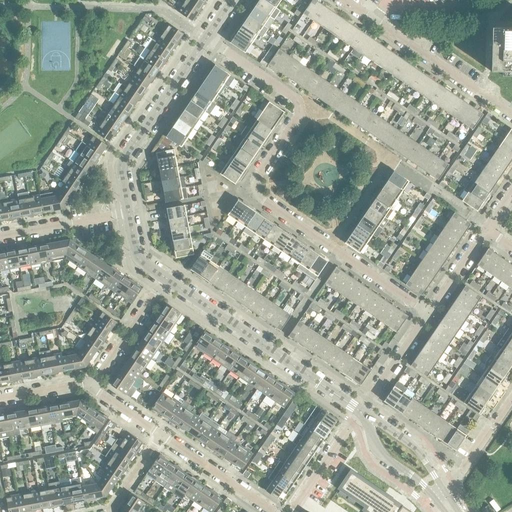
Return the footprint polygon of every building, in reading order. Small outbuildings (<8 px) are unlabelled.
[(205,3),(200,0),(184,0),(184,2),(200,13),(202,9),(202,8),(201,8),(205,3)] [(257,3),(255,7),(270,17),(276,8),(264,0),(257,0),(256,2),(257,3)] [(281,0),(264,0),(276,8),(281,0)] [(313,21),(324,5),(315,0),(312,0),(303,14),(313,21)] [(200,13),(184,2),(177,11),(192,21),(195,16),(196,17),(198,16),(200,13)] [(334,12),(324,5),(313,21),(323,27),(334,12)] [(270,17),(255,7),(253,10),(251,9),(247,14),(264,26),(270,17)] [(344,19),(334,12),(323,27),(333,34),(344,19)] [(243,25),(258,35),(262,38),(268,29),(264,26),(247,14),(243,20),(245,21),(243,25)] [(354,26),(344,19),(333,34),(343,41),(354,26)] [(162,33),(179,44),(181,40),(181,39),(180,39),(184,34),(169,23),(162,33)] [(258,35),(243,25),(240,28),(239,27),(235,32),(252,44),(258,35)] [(364,33),(354,26),(343,41),(353,48),(364,33)] [(511,27),(493,27),(492,72),(511,72),(511,27)] [(252,44),(235,32),(231,38),(233,39),(230,43),(246,53),(252,44)] [(162,33),(156,42),(171,52),(174,47),(175,48),(176,48),(179,44),(162,33)] [(364,33),(353,48),(363,55),(374,40),(364,33)] [(171,52),(156,42),(153,40),(147,48),(150,51),(167,62),(169,58),(169,57),(168,56),(171,52)] [(374,40),(363,55),(373,62),(384,46),(374,40)] [(393,53),(384,46),(373,62),(383,68),(393,53)] [(279,71),(289,56),(279,49),(269,64),(279,71)] [(167,62),(150,51),(144,60),(159,70),(162,65),(163,66),(164,65),(167,62)] [(393,53),(383,68),(393,75),(403,60),(393,53)] [(289,56),(279,71),(289,78),(299,63),(289,56)] [(159,70),(144,60),(140,57),(134,66),(138,69),(154,80),(157,76),(157,75),(156,74),(159,70)] [(353,60),(350,64),(347,68),(352,71),(355,67),(357,63),(353,60)] [(413,67),(403,60),(393,75),(403,82),(413,67)] [(309,69),(299,63),(289,78),(299,85),(309,69)] [(207,73),(224,84),(228,87),(235,78),(215,65),(213,68),(211,67),(207,73)] [(423,74),(413,67),(403,82),(413,89),(423,74)] [(138,69),(132,78),(147,88),(150,83),(151,84),(152,83),(154,80),(138,69)] [(319,76),(309,69),(299,85),(309,91),(319,76)] [(224,84),(207,73),(204,78),(205,79),(203,83),(218,93),(224,84)] [(423,74),(413,89),(423,96),(433,80),(423,74)] [(100,81),(103,84),(107,86),(110,80),(107,78),(107,79),(103,76),(100,81)] [(319,76),(309,91),(319,98),(329,83),(319,76)] [(147,88),(132,78),(126,87),(142,98),(144,94),(144,93),(144,92),(147,88)] [(433,80),(423,96),(433,102),(443,87),(433,80)] [(218,93),(203,83),(201,86),(199,85),(195,91),(212,102),(218,93)] [(339,90),(329,83),(319,98),(329,105),(339,90)] [(142,98),(126,87),(120,96),(135,106),(138,101),(138,102),(140,101),(142,98)] [(443,87),(433,102),(443,109),(453,94),(443,87)] [(339,90),(329,105),(339,112),(349,97),(339,90)] [(193,97),(191,101),(206,111),(210,114),(216,105),(212,102),(195,91),(191,96),(193,97)] [(463,101),(453,94),(443,109),(453,116),(463,101)] [(135,106),(120,96),(114,104),(130,116),(132,112),(132,111),(131,110),(135,106)] [(359,104),(349,97),(339,112),(349,119),(359,104)] [(206,111),(191,101),(188,104),(187,103),(183,109),(200,120),(206,111)] [(473,108),(463,101),(453,116),(463,123),(473,108)] [(269,102),(263,111),(280,122),(284,117),(282,116),(285,112),(269,102)] [(114,104),(108,113),(122,124),(125,119),(126,119),(127,119),(130,116),(114,104)] [(369,110),(359,104),(349,119),(359,126),(369,110)] [(473,108),(463,123),(473,130),(483,114),(473,108)] [(181,115),(179,119),(194,129),(200,120),(183,109),(179,114),(181,115)] [(369,132),(379,117),(369,110),(359,126),(369,132)] [(263,111),(257,120),(272,130),(275,127),(276,128),(280,122),(263,111)] [(122,124),(108,113),(101,122),(118,133),(120,130),(120,129),(119,128),(122,124)] [(383,132),(389,124),(379,117),(369,132),(379,139),(383,132)] [(175,121),(171,126),(188,138),(194,129),(179,119),(176,122),(175,121)] [(272,130),(257,120),(251,129),(268,140),(272,135),(270,134),(272,130)] [(118,133),(101,122),(95,132),(110,142),(113,137),(114,137),(115,137),(118,133)] [(399,131),(389,124),(383,132),(379,139),(389,146),(398,132),(399,131)] [(188,138),(171,126),(167,132),(169,133),(166,137),(181,147),(188,138)] [(251,129),(245,138),(260,148),(262,145),(264,146),(268,140),(251,129)] [(409,138),(399,131),(398,132),(389,146),(399,153),(409,138)] [(92,135),(86,145),(101,155),(104,150),(105,151),(106,150),(109,146),(92,135)] [(161,144),(167,148),(172,141),(165,137),(161,144)] [(430,137),(426,144),(431,147),(435,141),(430,137)] [(245,138),(239,147),(256,158),(259,153),(258,152),(260,148),(245,138)] [(419,144),(409,138),(399,153),(409,160),(419,144)] [(511,142),(505,138),(499,147),(511,155),(511,142)] [(101,155),(86,145),(82,142),(76,151),(80,154),(96,165),(99,161),(99,160),(98,159),(101,155)] [(419,144),(409,160),(419,166),(429,151),(419,144)] [(460,149),(455,145),(451,150),(457,154),(460,149)] [(256,158),(239,147),(233,156),(248,166),(250,162),(252,164),(256,158)] [(511,160),(511,155),(499,147),(493,156),(508,166),(511,160)] [(158,171),(178,167),(174,149),(156,153),(158,164),(156,164),(158,171)] [(439,158),(429,151),(419,166),(428,173),(439,158)] [(96,165),(80,154),(74,163),(89,173),(92,168),(93,169),(94,168),(96,165)] [(248,166),(233,156),(227,164),(243,176),(247,171),(245,169),(248,166)] [(493,156),(487,165),(502,175),(508,166),(493,156)] [(439,158),(428,173),(439,180),(449,165),(439,158)] [(74,163),(68,171),(84,183),(87,179),(86,178),(86,177),(89,173),(74,163)] [(243,176),(227,164),(220,174),(235,184),(238,180),(240,181),(243,176)] [(487,165),(481,174),(496,184),(502,175),(487,165)] [(178,167),(158,171),(159,177),(161,177),(162,181),(180,177),(178,167)] [(84,183),(68,171),(65,169),(58,179),(65,183),(77,191),(80,186),(82,186),(84,183)] [(390,174),(386,179),(403,191),(409,181),(394,171),(392,175),(390,174)] [(496,184),(481,174),(475,183),(490,193),(496,184)] [(184,177),(180,177),(162,181),(162,185),(160,185),(162,192),(186,187),(184,177)] [(403,191),(386,179),(382,185),(384,186),(382,189),(397,200),(403,191)] [(77,191),(65,183),(56,196),(64,209),(77,191)] [(475,183),(468,192),(485,203),(489,198),(487,197),(490,193),(475,183)] [(188,198),(186,187),(162,192),(163,198),(165,198),(166,202),(188,198)] [(378,191),(374,197),(395,211),(401,202),(397,200),(382,189),(379,193),(378,191)] [(33,216),(29,197),(28,192),(17,194),(18,199),(22,217),(27,216),(29,217),(33,216)] [(54,192),(39,195),(43,213),(64,209),(56,196),(54,192)] [(485,203),(468,192),(462,201),(477,211),(480,207),(482,209),(485,203)] [(39,195),(29,197),(33,216),(37,216),(38,214),(43,213),(39,195)] [(11,220),(8,201),(7,196),(0,197),(0,218),(0,221),(6,220),(7,221),(11,220)] [(395,211),(374,197),(370,202),(372,203),(370,207),(389,220),(395,211)] [(18,199),(8,201),(11,220),(16,219),(17,218),(16,218),(22,217),(18,199)] [(237,221),(249,204),(243,201),(242,202),(238,200),(228,215),(237,221)] [(249,204),(237,221),(246,227),(256,212),(253,210),(254,208),(249,204)] [(167,220),(187,216),(185,205),(167,208),(168,213),(166,213),(167,220)] [(389,220),(370,207),(367,210),(366,209),(362,215),(383,229),(389,220)] [(260,215),(256,212),(246,227),(255,233),(266,217),(261,213),(260,215)] [(449,221),(466,232),(471,224),(455,212),(449,221)] [(360,221),(357,225),(372,235),(377,238),(383,229),(362,215),(358,220),(360,221)] [(187,216),(167,220),(168,226),(170,226),(171,230),(189,227),(187,216)] [(272,220),(266,217),(255,233),(264,240),(274,224),(271,222),(272,220)] [(404,227),(408,229),(409,228),(413,223),(409,220),(404,227)] [(449,221),(444,229),(460,240),(466,232),(449,221)] [(278,227),(274,224),(264,240),(273,246),(284,229),(279,225),(278,227)] [(372,235),(357,225),(355,228),(353,227),(350,233),(366,244),(372,235)] [(189,227),(171,230),(172,234),(170,235),(171,241),(191,237),(189,227)] [(408,229),(404,227),(399,234),(403,236),(408,229)] [(290,233),(284,229),(273,246),(282,252),(292,237),(289,234),(290,233)] [(460,240),(444,229),(438,237),(455,248),(460,240)] [(366,244),(350,233),(346,238),(348,239),(345,243),(360,253),(366,244)] [(191,237),(171,241),(172,248),(174,247),(176,258),(194,255),(191,237)] [(296,239),(292,237),(282,252),(291,258),(302,241),(297,237),(296,239)] [(438,237),(433,244),(449,256),(455,248),(438,237)] [(66,259),(70,240),(49,244),(52,261),(66,259)] [(70,240),(66,259),(78,267),(88,252),(70,240)] [(308,245),(302,241),(291,258),(300,264),(310,249),(307,246),(308,245)] [(42,243),(38,244),(41,263),(52,261),(49,244),(44,245),(43,244),(42,243)] [(41,263),(38,244),(34,245),(33,246),(33,247),(28,248),(31,265),(41,263)] [(433,244),(427,252),(444,264),(449,256),(433,244)] [(31,265),(28,248),(22,249),(22,248),(21,247),(17,248),(20,267),(31,265)] [(12,251),(6,252),(10,269),(20,267),(17,248),(12,249),(12,250),(12,251)] [(485,271),(497,254),(488,248),(477,265),(485,271)] [(310,249),(300,264),(309,270),(320,253),(315,249),(313,251),(310,249)] [(199,277),(211,260),(213,256),(204,250),(191,269),(195,272),(194,273),(199,277)] [(0,251),(0,271),(10,269),(6,252),(1,253),(1,252),(0,251)] [(93,255),(88,252),(78,267),(87,273),(98,257),(95,254),(93,254),(93,255)] [(427,252),(422,260),(439,272),(444,264),(427,252)] [(320,253),(309,270),(318,276),(328,261),(324,259),(326,257),(320,253)] [(497,254),(485,271),(493,276),(505,260),(497,254)] [(102,259),(98,257),(87,273),(96,279),(106,264),(102,261),(102,260),(102,259)] [(211,260),(199,277),(204,281),(206,279),(209,282),(220,266),(211,260)] [(439,272),(422,260),(417,268),(433,280),(439,272)] [(511,264),(505,260),(493,276),(501,281),(511,265),(511,264)] [(111,267),(106,264),(96,279),(105,285),(116,269),(112,266),(111,267)] [(511,265),(501,281),(509,287),(511,282),(511,265)] [(228,272),(220,266),(209,282),(218,288),(228,272)] [(333,289),(345,272),(336,267),(325,283),(333,289)] [(417,268),(411,276),(428,287),(433,280),(417,268)] [(116,269),(105,285),(114,291),(124,276),(119,273),(120,273),(120,271),(116,269)] [(228,272),(218,288),(227,294),(237,279),(228,272)] [(345,272),(333,289),(341,294),(352,278),(345,272)] [(128,279),(124,276),(114,291),(123,297),(134,281),(130,278),(129,279),(128,279)] [(428,287),(411,276),(406,284),(422,296),(428,287)] [(360,283),(352,278),(341,294),(349,300),(360,283)] [(246,285),(237,279),(227,294),(236,300),(246,285)] [(137,283),(134,281),(123,297),(132,304),(142,289),(137,285),(138,285),(137,283)] [(368,289),(360,283),(349,300),(357,305),(368,289)] [(308,290),(299,284),(297,288),(306,294),(308,290)] [(255,291),(246,285),(236,300),(245,306),(255,291)] [(460,294),(476,305),(482,297),(465,285),(460,294)] [(376,294),(368,289),(357,305),(365,311),(376,294)] [(255,291),(245,306),(254,312),(264,297),(255,291)] [(384,299),(376,294),(365,311),(373,316),(384,299)] [(460,294),(454,302),(471,313),(476,305),(460,294)] [(264,297),(254,312),(263,318),(273,303),(264,297)] [(392,305),(384,299),(373,316),(381,321),(392,305)] [(471,313),(454,302),(449,310),(465,321),(471,313)] [(164,309),(161,313),(176,323),(182,314),(166,303),(163,307),(163,308),(164,309)] [(282,309),(273,303),(263,318),(272,324),(282,309)] [(392,305),(381,321),(389,327),(400,310),(392,305)] [(291,315),(282,309),(272,324),(281,331),(291,315)] [(400,310),(389,327),(397,332),(408,316),(400,310)] [(465,321),(449,310),(443,318),(460,329),(465,321)] [(102,312),(95,321),(110,331),(113,327),(114,327),(115,327),(118,323),(102,312)] [(176,323),(161,313),(158,318),(157,317),(156,318),(153,321),(169,332),(176,323)] [(460,329),(443,318),(438,326),(455,337),(460,329)] [(110,331),(95,321),(89,330),(106,341),(108,337),(108,336),(107,336),(110,331)] [(152,327),(149,331),(163,341),(169,332),(153,321),(151,325),(151,326),(152,327)] [(298,342),(309,327),(299,321),(289,336),(298,342)] [(455,337),(438,326),(433,334),(449,345),(455,337)] [(318,333),(309,327),(298,342),(307,348),(318,333)] [(511,330),(509,328),(503,337),(507,340),(511,343),(511,330)] [(106,341),(89,330),(83,339),(86,342),(98,349),(101,344),(102,345),(103,345),(106,341)] [(163,341),(149,331),(145,336),(145,335),(143,335),(141,339),(157,350),(163,341)] [(204,353),(215,336),(211,334),(210,334),(210,335),(204,331),(194,346),(204,353)] [(183,341),(187,344),(188,343),(191,338),(193,335),(189,332),(183,341)] [(318,333),(307,348),(316,355),(326,339),(318,333)] [(449,345),(433,334),(427,341),(444,353),(449,345)] [(219,339),(215,336),(204,353),(213,359),(223,344),(218,341),(219,340),(219,339)] [(507,340),(503,337),(497,346),(501,349),(511,356),(511,343),(507,340)] [(157,350),(141,339),(139,343),(139,344),(136,349),(151,359),(157,350)] [(335,345),(326,339),(316,355),(325,361),(335,345)] [(427,341),(422,349),(438,361),(444,353),(427,341)] [(86,342),(78,354),(86,367),(98,349),(86,342)] [(464,343),(458,351),(465,356),(468,352),(464,349),(467,345),(464,343)] [(227,347),(223,344),(213,359),(222,365),(233,349),(229,346),(228,346),(227,347)] [(335,345),(325,361),(334,367),(344,352),(335,345)] [(131,353),(129,357),(145,368),(151,359),(136,349),(133,353),(131,353)] [(236,351),(233,349),(222,365),(231,371),(241,356),(236,353),(237,352),(236,351)] [(438,361),(422,349),(416,357),(433,369),(438,361)] [(511,356),(501,349),(495,358),(510,368),(511,365),(511,356)] [(54,375),(51,355),(50,350),(39,352),(40,357),(43,375),(49,374),(49,375),(50,375),(54,375)] [(353,358),(344,352),(334,367),(343,373),(353,358)] [(62,353),(51,355),(54,375),(58,374),(59,373),(59,372),(64,371),(62,357),(62,353)] [(78,354),(62,357),(64,371),(86,367),(78,354)] [(510,368),(495,358),(490,355),(484,364),(489,367),(505,378),(509,373),(508,372),(510,368)] [(245,359),(241,356),(231,371),(240,377),(251,361),(247,358),(246,359),(245,359)] [(43,375),(40,357),(29,359),(33,379),(37,378),(38,377),(38,376),(43,375)] [(127,362),(124,367),(139,377),(145,368),(129,357),(126,360),(127,362)] [(168,357),(165,363),(171,367),(175,362),(168,357)] [(433,369),(416,357),(411,366),(427,377),(433,369)] [(362,364),(353,358),(343,373),(346,375),(345,377),(351,381),(362,364)] [(29,359),(19,361),(22,379),(27,378),(28,379),(29,379),(33,379),(29,359)] [(22,379),(19,361),(8,363),(12,383),(16,382),(17,381),(17,380),(22,379)] [(251,361),(240,377),(248,383),(259,368),(254,365),(254,363),(251,361)] [(12,383),(8,363),(0,364),(0,378),(1,383),(6,382),(6,383),(8,383),(12,383)] [(371,370),(362,364),(351,381),(356,384),(357,383),(361,385),(371,370)] [(119,371),(117,375),(137,389),(143,380),(139,377),(124,367),(121,371),(120,371),(119,371)] [(505,378),(489,367),(482,376),(498,386),(500,383),(502,384),(505,378)] [(263,371),(259,368),(248,383),(257,389),(268,373),(265,370),(264,371),(263,371)] [(416,373),(411,370),(408,374),(414,378),(414,377),(416,373)] [(268,373),(257,389),(266,395),(276,380),(272,377),(272,375),(268,373)] [(137,389),(117,375),(114,378),(114,380),(115,380),(112,385),(131,398),(137,389)] [(498,386),(482,376),(476,385),(493,396),(497,391),(495,390),(498,386)] [(281,384),(276,380),(266,395),(275,401),(286,385),(283,383),(281,383),(281,384)] [(397,382),(384,401),(388,404),(387,405),(392,409),(404,392),(407,388),(397,382)] [(290,388),(286,385),(275,401),(285,408),(295,393),(290,390),(290,389),(290,388)] [(493,396),(476,385),(470,394),(486,404),(488,400),(489,402),(493,396)] [(161,415),(172,399),(163,392),(153,407),(158,411),(157,411),(158,413),(161,415)] [(404,392),(392,409),(398,413),(399,411),(402,414),(413,398),(404,392)] [(232,395),(228,401),(233,405),(236,402),(238,398),(233,394),(232,395)] [(486,404),(470,394),(464,403),(481,414),(485,409),(483,407),(486,404)] [(172,399),(161,415),(165,418),(166,417),(167,417),(171,420),(184,401),(175,395),(172,399)] [(292,402),(297,406),(300,401),(295,398),(292,402)] [(422,404),(413,398),(402,414),(411,420),(422,404)] [(77,415),(80,400),(59,404),(62,418),(77,415)] [(98,412),(80,400),(77,415),(90,423),(98,412)] [(184,401),(171,420),(176,423),(175,423),(175,425),(179,427),(190,411),(193,407),(184,401)] [(52,403),(48,404),(52,424),(63,422),(62,418),(59,404),(53,405),(53,404),(52,403)] [(52,424),(48,404),(44,405),(43,406),(43,407),(38,408),(41,426),(52,424)] [(431,410),(422,404),(411,420),(420,426),(431,410)] [(311,416),(315,419),(331,429),(337,420),(317,406),(311,416)] [(31,407),(27,408),(30,428),(41,426),(38,408),(32,409),(32,408),(31,407)] [(260,407),(255,413),(260,416),(264,410),(260,407)] [(30,428),(27,408),(22,409),(22,410),(22,411),(16,412),(19,430),(30,428)] [(431,410),(420,426),(429,432),(440,417),(431,410)] [(10,411),(5,412),(10,437),(20,435),(19,430),(16,412),(11,413),(11,412),(10,411)] [(199,417),(190,411),(179,427),(183,430),(184,430),(184,429),(189,432),(199,417)] [(0,438),(10,437),(5,412),(1,413),(0,414),(0,415),(0,438)] [(98,412),(90,423),(87,427),(97,433),(108,417),(104,414),(103,415),(98,412)] [(202,413),(199,417),(189,432),(193,435),(193,436),(193,437),(197,440),(211,419),(202,413)] [(304,424),(309,427),(325,438),(331,429),(315,419),(311,416),(310,415),(304,424)] [(280,419),(285,423),(290,426),(292,422),(288,419),(283,416),(280,419)] [(440,417),(429,432),(438,438),(448,423),(440,417)] [(220,425),(211,419),(197,440),(200,442),(202,442),(202,441),(207,444),(217,429),(220,425)] [(457,429),(448,423),(438,438),(442,440),(440,442),(446,446),(457,429)] [(460,425),(457,429),(446,446),(451,449),(452,448),(456,450),(467,435),(470,431),(460,425)] [(325,438),(309,427),(303,436),(319,447),(325,438)] [(217,429),(207,444),(211,447),(211,448),(211,449),(215,452),(226,435),(217,429)] [(229,431),(226,435),(215,452),(218,454),(220,454),(220,453),(225,456),(235,441),(238,437),(229,431)] [(128,432),(122,442),(138,453),(140,449),(140,448),(139,447),(143,442),(128,432)] [(276,437),(271,434),(267,438),(272,442),(276,437)] [(319,447),(303,436),(299,434),(293,442),(297,445),(313,456),(319,447)] [(118,439),(111,448),(130,461),(134,456),(134,457),(136,456),(138,453),(122,442),(118,439)] [(244,448),(235,441),(225,456),(229,459),(229,460),(229,462),(232,464),(244,448)] [(313,456),(297,445),(291,454),(307,465),(313,456)] [(130,461),(111,448),(105,457),(110,459),(126,471),(128,467),(128,466),(127,465),(130,461)] [(253,454),(244,448),(232,464),(236,466),(237,466),(238,465),(243,469),(253,454)] [(263,455),(258,451),(255,456),(260,460),(263,455)] [(156,481),(158,477),(169,462),(164,459),(164,458),(164,457),(160,454),(146,474),(156,481)] [(291,454),(285,463),(300,474),(307,465),(291,454)] [(126,471),(110,459),(103,469),(107,471),(118,479),(121,474),(122,474),(123,474),(126,471)] [(281,460),(274,469),(294,483),(300,474),(285,463),(281,460)] [(169,462),(158,477),(167,483),(178,466),(175,464),(174,464),(173,465),(169,462)] [(178,466),(167,483),(164,487),(173,493),(186,474),(182,471),(182,470),(182,469),(178,466)] [(8,468),(1,470),(2,476),(9,475),(8,468)] [(294,483),(274,469),(268,478),(272,481),(288,492),(294,483)] [(107,471),(98,484),(106,496),(118,479),(107,471)] [(351,471),(339,489),(365,507),(363,510),(366,511),(411,511),(402,505),(401,507),(396,503),(396,502),(351,471)] [(191,477),(186,474),(173,493),(182,499),(185,495),(196,479),(193,476),(191,476),(191,477)] [(85,500),(83,486),(81,478),(70,480),(70,485),(74,504),(78,503),(79,502),(79,501),(85,500)] [(200,481),(196,479),(185,495),(194,501),(204,486),(200,483),(200,482),(200,481)] [(288,492),(272,481),(266,490),(282,501),(288,492)] [(63,504),(60,487),(59,482),(48,484),(49,489),(53,508),(57,507),(58,506),(58,505),(63,504)] [(98,484),(83,486),(85,500),(106,496),(98,484)] [(70,485),(60,487),(63,504),(69,503),(69,504),(70,505),(74,504),(70,485)] [(209,489),(204,486),(194,501),(203,507),(214,491),(211,488),(209,489)] [(49,489),(39,491),(42,508),(47,507),(48,508),(49,509),(53,508),(49,489)] [(42,508),(39,491),(28,493),(31,511),(32,511),(36,511),(37,510),(37,509),(42,508)] [(218,493),(214,491),(203,507),(209,511),(213,511),(222,499),(217,495),(218,495),(218,493)] [(31,511),(28,493),(17,495),(20,511),(22,511),(26,511),(31,511)] [(133,494),(120,511),(137,511),(144,502),(133,494)] [(20,511),(17,495),(6,497),(9,511),(20,511)]
